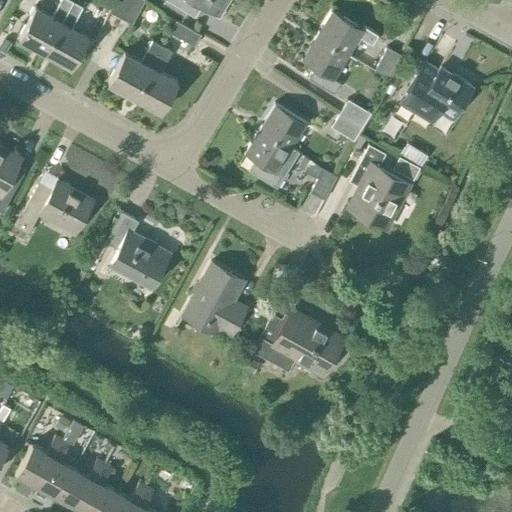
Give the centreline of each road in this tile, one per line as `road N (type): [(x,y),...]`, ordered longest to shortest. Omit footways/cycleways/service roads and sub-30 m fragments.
road 1 (residential): [(378,511),(511,221)]
road 2 (residential): [(171,166),(278,0)]
road 3 (residential): [(171,166),(0,74)]
road 4 (residential): [(288,233),(171,166)]
